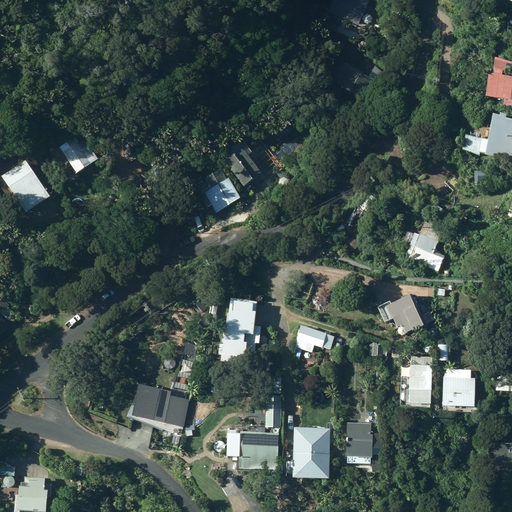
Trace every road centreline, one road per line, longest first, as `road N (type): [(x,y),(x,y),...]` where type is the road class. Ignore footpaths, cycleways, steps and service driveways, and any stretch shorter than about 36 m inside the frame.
road 1 (unclassified): [(428,0),(424,61),(396,126),(336,199),(164,263),(49,357)]
road 2 (unclassified): [(61,433),(146,462),(195,511)]
